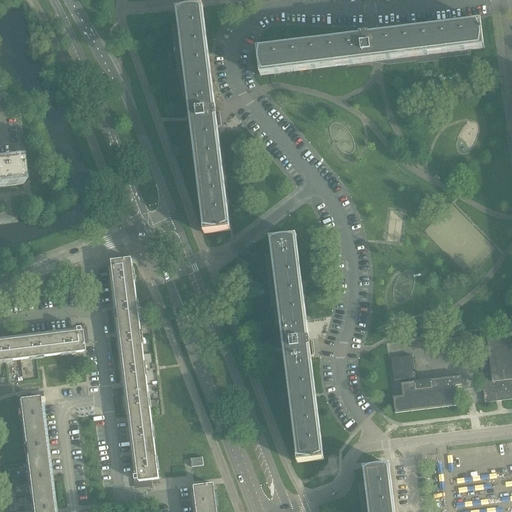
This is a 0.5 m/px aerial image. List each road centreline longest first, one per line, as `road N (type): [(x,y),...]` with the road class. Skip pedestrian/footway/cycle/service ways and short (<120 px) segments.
road 1 (residential): [(470,0),(268,8),(245,24),(232,49),(246,99),(317,185),(345,237),(351,284),(339,378),(370,437)]
road 2 (tertiary): [(286,511),(173,216)]
road 3 (tertiary): [(148,225),(257,511)]
road 4 (tertiary): [(52,0),(148,225)]
road 5 (tertiary): [(173,216),(128,104),(73,0)]
road 6 (residential): [(175,511),(173,495),(120,501),(107,399)]
road 7 (residential): [(107,399),(90,250)]
